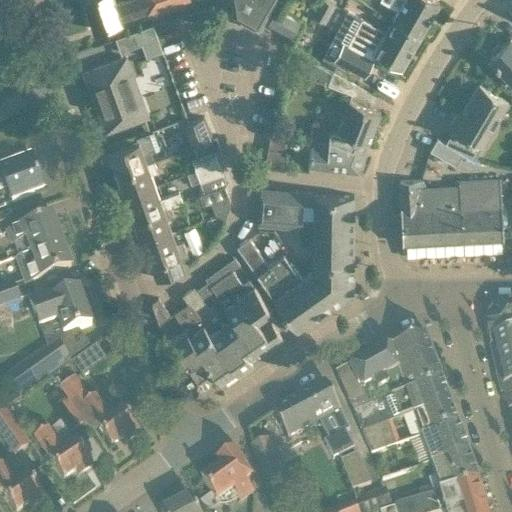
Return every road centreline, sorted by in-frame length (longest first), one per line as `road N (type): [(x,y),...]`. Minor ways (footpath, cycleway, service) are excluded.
road 1 (residential): [(185,449),(53,91)]
road 2 (residential): [(404,300),(381,180),(421,87),(480,0)]
road 3 (residential): [(185,449),(404,300)]
road 4 (residential): [(505,511),(448,320),(432,293)]
